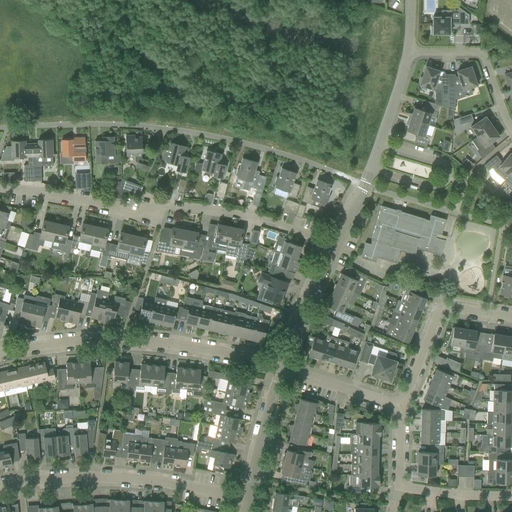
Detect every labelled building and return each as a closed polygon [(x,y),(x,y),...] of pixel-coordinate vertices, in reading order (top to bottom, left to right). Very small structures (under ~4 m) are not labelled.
[(468,25),(468,15),(459,8),(458,18),(433,17),(432,27),(431,27),(431,34),(432,34),(450,35),(450,24),(458,25),(468,25)] [(434,104),(439,106),(441,106),(448,108),(448,85),(441,85),(435,83),(439,72),(426,67),(422,78),(420,77),(418,83),(420,84),(419,85),(433,90),(433,89),(434,90),(434,104)] [(478,84),(476,78),(474,78),(471,67),(457,72),(461,84),(455,85),(448,85),(448,108),(455,110),(455,100),(472,94),(470,88),(477,86),(476,84),(478,84)] [(435,117),(437,111),(439,106),(427,102),(424,109),(426,109),(425,112),(414,108),(412,114),(409,113),(408,119),(428,125),(431,116),(435,117)] [(473,121),(471,114),(457,118),(460,125),(473,121)] [(470,128),(477,137),(492,127),(485,117),(470,128)] [(408,119),(406,125),(408,126),(407,131),(417,135),(417,137),(415,137),(413,143),(426,147),(429,136),(431,137),(435,128),(428,125),(408,119)] [(492,127),(477,137),(472,140),(479,150),(477,151),(483,159),(495,149),(491,143),(499,137),(492,127)] [(148,172),(150,167),(142,164),(143,159),(141,159),(141,153),(142,153),(142,137),(135,138),(135,136),(125,136),(126,156),(135,156),(135,162),(138,163),(136,168),(148,172)] [(113,137),(102,137),(102,141),(95,141),(95,164),(107,164),(107,156),(114,156),(113,137)] [(61,156),(61,164),(73,164),(73,162),(85,162),(84,138),(76,138),(76,140),(61,140),(62,156),(61,156)] [(38,146),(32,147),(33,182),(41,181),(41,167),(53,166),(53,157),(52,140),(38,140),(38,143),(38,146)] [(28,165),(24,165),(24,182),(33,182),(32,147),(26,147),(25,141),(11,141),(12,148),(5,148),(0,160),(0,161),(14,161),(14,158),(28,158),(28,165)] [(164,149),(161,159),(164,160),(166,160),(165,162),(177,165),(175,171),(186,173),(190,158),(183,156),(185,147),(170,143),(168,150),(164,149)] [(201,172),(202,170),(216,174),(215,177),(222,179),(226,166),(219,164),(221,155),(206,151),(203,163),(201,164),(198,164),(196,165),(194,170),(196,172),(199,173),(201,172)] [(504,180),(508,175),(511,170),(511,155),(510,154),(502,164),(500,162),(501,161),(496,156),(484,166),(488,171),(492,169),(495,172),(494,173),(504,180)] [(237,170),(236,175),(237,176),(237,178),(244,180),(242,189),(249,191),(250,187),(256,189),(252,205),(258,207),(266,177),(258,175),(259,172),(255,171),(257,163),(242,159),(239,170),(237,170)] [(474,165),(467,159),(462,165),(469,172),(474,165)] [(423,177),(429,178),(431,168),(425,167),(423,177)] [(296,174),(281,169),(278,178),(276,178),(274,185),(276,185),(275,188),(289,193),(288,196),(295,198),(300,186),(293,183),(296,174)] [(511,170),(508,175),(504,180),(503,181),(511,188),(511,170)] [(83,192),(92,191),(91,178),(75,179),(75,190),(82,189),(83,192)] [(121,182),(122,191),(139,196),(141,190),(132,186),(133,184),(121,179),(121,182)] [(177,192),(183,194),(187,182),(180,180),(177,192)] [(302,202),(312,205),(323,209),(326,202),(327,203),(330,196),(328,195),(332,185),(317,180),(314,189),(307,187),(302,202)] [(122,199),(122,191),(121,182),(113,182),(114,199),(122,199)] [(223,199),(227,184),(219,182),(215,197),(223,199)] [(289,213),(294,215),(295,215),(299,205),(287,200),(283,212),(288,214),(289,213)] [(8,217),(11,208),(0,203),(0,222),(10,226),(11,222),(7,221),(9,218),(8,217)] [(299,205),(295,215),(295,216),(301,219),(302,218),(305,207),(299,205)] [(360,258),(370,261),(376,263),(377,258),(396,264),(400,253),(399,253),(400,249),(415,253),(416,249),(440,256),(445,241),(435,238),(436,233),(441,235),(445,220),(430,216),(429,221),(425,220),(425,219),(381,206),(371,241),(372,241),(370,245),(365,243),(360,258)] [(25,221),(20,225),(24,230),(29,226),(25,221)] [(34,232),(33,235),(29,234),(24,248),(37,251),(38,245),(43,246),(44,239),(52,241),(56,224),(43,221),(40,234),(34,232)] [(0,240),(0,241),(5,243),(10,230),(9,230),(10,226),(0,222),(0,240)] [(56,224),(52,241),(51,248),(63,251),(63,252),(66,252),(64,262),(67,263),(69,253),(71,247),(72,241),(66,240),(69,227),(56,224)] [(90,250),(95,227),(82,224),(79,237),(73,235),(72,241),(71,247),(77,249),(77,248),(89,251),(90,250)] [(206,248),(206,249),(209,249),(213,250),(213,249),(218,250),(217,252),(225,254),(225,252),(230,227),(218,225),(215,238),(209,237),(207,246),(206,248)] [(159,239),(155,251),(180,256),(182,248),(185,232),(185,230),(184,230),(184,228),(175,226),(175,228),(172,228),(170,241),(165,240),(159,239)] [(91,244),(90,250),(102,252),(99,266),(106,267),(108,256),(111,244),(105,243),(108,230),(95,227),(91,244)] [(230,227),(225,252),(226,252),(225,255),(236,258),(235,262),(242,263),(243,263),(244,256),(245,254),(247,244),(240,243),(243,230),(230,227)] [(182,248),(180,256),(193,258),(199,259),(199,257),(201,247),(195,246),(198,233),(195,233),(196,230),(187,228),(186,231),(185,230),(185,232),(182,248)] [(256,245),(257,242),(260,232),(253,230),(249,243),(256,245)] [(117,246),(111,244),(108,256),(127,261),(128,258),(129,253),(133,236),(131,235),(132,233),(123,231),(122,233),(120,233),(117,246)] [(280,237),(278,244),(283,245),(280,253),(298,259),(302,247),(290,243),(291,241),(285,239),(287,234),(282,233),(280,237)] [(129,253),(128,258),(140,261),(139,264),(145,265),(149,253),(142,251),(145,238),(143,238),(144,236),(135,234),(135,236),(133,236),(129,253)] [(275,252),(271,261),(268,272),(281,276),(284,268),(296,272),(300,260),(280,253),(275,252)] [(8,272),(16,274),(19,264),(12,262),(8,272)] [(503,275),(500,294),(511,296),(511,267),(504,266),(503,275)] [(341,274),(336,284),(352,292),(359,295),(362,288),(367,279),(353,272),(350,278),(341,274)] [(289,283),(260,273),(257,282),(262,283),(257,301),(272,306),(274,301),(279,303),(284,290),(286,291),(289,283)] [(161,275),(159,282),(170,285),(172,278),(161,275)] [(220,280),(218,289),(235,294),(237,285),(220,280)] [(347,302),(352,292),(336,284),(331,295),(347,302)] [(403,289),(418,295),(420,290),(405,284),(403,289)] [(377,285),(375,289),(376,293),(380,295),(381,294),(381,293),(383,287),(377,285)] [(401,301),(421,310),(426,299),(418,295),(403,289),(405,290),(401,301)] [(97,290),(96,294),(91,293),(88,302),(87,307),(93,308),(91,318),(102,321),(107,300),(109,293),(97,290)] [(54,294),(51,306),(51,308),(57,309),(54,319),(66,321),(71,301),(64,300),(65,297),(54,294)] [(36,295),(36,298),(34,305),(29,325),(40,328),(42,318),(48,320),(51,308),(51,306),(49,305),(51,299),(36,295)] [(347,302),(331,295),(326,306),(335,310),(333,316),(346,322),(350,324),(353,317),(343,312),(347,302)] [(34,305),(36,298),(29,296),(26,298),(24,298),(24,299),(17,298),(14,311),(20,313),(18,322),(29,325),(34,305)] [(107,300),(102,321),(113,323),(115,314),(126,316),(132,302),(126,301),(126,299),(115,296),(113,302),(107,300)] [(143,298),(138,297),(133,310),(140,312),(138,319),(150,321),(154,304),(143,301),(143,298)] [(154,304),(150,321),(161,324),(165,307),(167,300),(155,297),(154,304)] [(183,308),(180,319),(185,321),(185,322),(188,323),(187,324),(196,327),(200,309),(201,305),(202,302),(191,299),(190,303),(184,302),(182,308),(183,308)] [(77,303),(71,301),(66,321),(77,324),(79,315),(85,316),(87,307),(88,302),(78,300),(77,303)] [(398,300),(393,311),(417,321),(421,310),(401,301),(398,300)] [(0,321),(4,323),(6,313),(8,305),(0,302),(0,321)] [(258,310),(260,310),(270,314),(272,308),(260,304),(259,308),(258,310)] [(200,309),(196,327),(207,329),(212,307),(201,305),(200,309)] [(170,325),(172,325),(174,318),(180,319),(183,308),(182,308),(177,306),(176,309),(165,307),(161,324),(169,326),(170,325)] [(212,307),(207,329),(218,332),(222,315),(223,310),(212,307)] [(222,315),(218,332),(229,335),(233,317),(235,313),(223,310),(222,315)] [(412,332),(417,321),(393,311),(390,319),(388,318),(387,321),(390,323),(412,332)] [(255,323),(251,340),(263,343),(267,326),(268,326),(269,321),(263,319),(261,316),(262,314),(258,313),(257,318),(255,323)] [(255,323),(257,318),(245,315),(244,320),(240,337),(251,340),(255,323)] [(330,326),(333,320),(324,315),(321,322),(330,326)] [(233,317),(229,335),(240,337),(244,320),(233,317)] [(386,334),(408,343),(412,332),(390,323),(386,334)] [(446,347),(451,347),(451,346),(462,348),(465,329),(453,327),(452,337),(450,337),(451,336),(450,336),(446,346),(446,347)] [(462,348),(461,352),(465,353),(480,355),(480,354),(482,344),(475,343),(477,331),(465,329),(462,347),(462,348)] [(493,358),(501,360),(505,336),(494,334),(492,345),(485,344),(483,360),(492,361),(493,358)] [(308,356),(319,360),(325,341),(327,336),(325,341),(314,338),(308,356)] [(320,358),(331,362),(338,339),(327,336),(325,341),(319,360),(320,358)] [(511,337),(505,336),(501,360),(511,361),(511,337)] [(331,362),(341,365),(347,348),(349,343),(338,339),(331,362)] [(365,341),(358,361),(367,364),(367,363),(374,365),(371,375),(390,381),(396,362),(394,361),(395,356),(394,354),(389,353),(387,354),(386,359),(370,354),(373,344),(369,343),(366,342),(365,341)] [(341,365),(352,369),(358,352),(347,348),(349,343),(347,348),(341,365)] [(447,358),(443,366),(458,372),(460,363),(447,358)] [(132,390),(134,372),(128,372),(129,363),(114,361),(112,382),(122,383),(121,389),(132,390)] [(33,365),(37,384),(42,383),(42,381),(48,380),(48,381),(55,380),(53,369),(46,371),(44,362),(33,365)] [(66,363),(66,369),(57,370),(58,391),(73,390),(72,384),(79,383),(78,362),(66,363)] [(90,362),(78,362),(79,383),(86,383),(86,389),(101,388),(103,370),(90,371),(90,362)] [(134,372),(132,390),(143,391),(144,385),(151,386),(153,365),(141,364),(140,373),(134,372)] [(33,365),(22,368),(26,386),(31,385),(31,384),(37,383),(33,365)] [(153,365),(151,386),(157,387),(157,393),(168,394),(170,376),(164,375),(165,366),(153,365)] [(26,386),(22,368),(11,370),(15,388),(17,394),(27,391),(27,390),(26,386)] [(170,376),(168,394),(179,395),(180,389),(186,390),(189,369),(177,368),(176,376),(170,376)] [(200,370),(189,369),(186,390),(193,390),(193,396),(204,398),(207,380),(199,379),(200,370)] [(454,374),(446,370),(445,373),(436,369),(432,380),(448,387),(454,374)] [(9,390),(9,389),(15,388),(11,370),(0,372),(0,374),(4,392),(9,390)] [(208,371),(207,377),(220,380),(225,381),(225,380),(227,375),(225,374),(208,371)] [(471,372),(470,377),(477,380),(478,373),(471,372)] [(432,380),(428,390),(444,397),(448,387),(432,380)] [(227,381),(225,391),(225,392),(246,397),(249,385),(234,381),(234,382),(234,383),(227,381)] [(494,390),(493,401),(511,402),(511,391),(511,386),(502,386),(494,386),(494,390)] [(428,390),(423,400),(432,404),(431,407),(439,409),(444,410),(447,410),(451,400),(444,397),(428,390)] [(223,399),(230,400),(228,405),(234,406),(243,409),(246,397),(225,392),(225,391),(223,399)] [(294,404),(295,409),(314,414),(317,405),(321,406),(322,402),(307,397),(306,400),(300,399),(298,406),(295,406),(295,404),(294,404)] [(214,401),(213,407),(225,410),(226,404),(214,401)] [(493,401),(493,413),(511,413),(511,402),(493,401)] [(156,416),(165,416),(166,407),(157,406),(156,416)] [(217,427),(241,432),(242,428),(239,427),(241,419),(226,416),(224,416),(225,410),(213,407),(211,414),(219,415),(217,427)] [(421,409),(421,421),(439,421),(444,421),(444,410),(439,409),(431,407),(431,410),(421,409)] [(314,414),(295,409),(292,413),(292,414),(293,412),(296,413),(294,420),(312,424),(314,414)] [(333,434),(340,434),(340,429),(342,429),(344,414),(336,413),(335,423),(334,427),(333,434)] [(511,413),(493,413),(487,413),(487,424),(493,424),(511,425),(511,413)] [(289,430),(309,435),(312,424),(294,420),(293,427),(290,427),(289,425),(289,430)] [(421,421),(421,432),(439,432),(439,421),(421,421)] [(77,428),(73,428),(74,444),(75,455),(87,454),(86,443),(92,442),(93,442),(96,422),(87,423),(87,429),(80,429),(77,428)] [(356,423),(355,434),(358,434),(380,435),(380,423),(356,423)] [(487,424),(487,430),(493,430),(492,436),(510,436),(511,425),(493,424),(487,424)] [(217,427),(214,438),(218,439),(220,439),(220,440),(225,441),(235,443),(237,436),(240,437),(241,432),(217,427)] [(62,436),(55,436),(57,456),(69,455),(68,444),(74,444),(73,428),(63,429),(62,431),(62,436)] [(37,431),(37,438),(38,447),(44,446),(45,457),(57,456),(55,436),(43,437),(43,430),(37,431)] [(99,433),(97,451),(103,452),(102,457),(114,458),(116,446),(122,446),(123,435),(124,431),(114,430),(111,440),(105,439),(105,435),(99,433)] [(289,441),(306,446),(309,435),(289,430),(286,434),(287,434),(288,433),(291,434),(289,441)] [(430,446),(438,446),(439,432),(421,432),(420,443),(430,443),(430,446)] [(38,447),(37,438),(25,439),(25,434),(18,434),(20,448),(26,448),(27,459),(39,458),(38,447)] [(350,444),(350,445),(357,445),(378,445),(378,436),(380,436),(380,435),(358,434),(355,434),(351,434),(350,444)] [(134,436),(123,435),(122,446),(127,447),(126,460),(138,461),(141,436),(134,436)] [(159,439),(148,438),(141,436),(138,461),(150,463),(151,450),(157,451),(159,439)] [(205,442),(217,445),(218,439),(206,436),(205,442)] [(486,446),(486,452),(488,453),(501,453),(501,447),(510,447),(510,436),(492,436),(487,436),(486,446)] [(159,439),(157,451),(163,452),(161,465),(173,466),(175,449),(176,439),(165,438),(165,440),(159,439)] [(175,449),(173,466),(185,468),(187,455),(193,456),(194,446),(195,444),(184,443),(181,442),(181,441),(177,441),(177,439),(176,439),(175,449)] [(201,449),(208,450),(207,456),(209,457),(214,458),(213,465),(212,470),(223,473),(224,467),(229,468),(230,460),(233,461),(234,455),(224,453),(219,451),(220,446),(217,445),(205,442),(198,441),(196,447),(194,454),(200,455),(201,449)] [(4,451),(0,451),(0,462),(1,468),(12,466),(11,462),(19,461),(17,443),(3,446),(4,451)] [(357,455),(378,455),(378,445),(357,445),(357,455)] [(284,453),(282,461),(301,466),(303,460),(306,461),(307,456),(310,456),(312,450),(307,449),(297,446),(295,452),(287,450),(286,453),(284,453)] [(418,452),(418,464),(436,465),(443,465),(443,446),(438,446),(430,446),(430,453),(418,452)] [(495,471),(511,471),(511,459),(502,459),(502,453),(501,453),(488,453),(487,471),(495,471)] [(357,465),(377,465),(378,455),(357,455),(352,454),(351,465),(357,465)] [(282,461),(280,470),(282,470),(281,473),(295,477),(293,484),(306,486),(308,480),(310,470),(310,468),(301,466),(282,461)] [(435,477),(436,465),(418,464),(417,476),(435,477)] [(352,475),(377,476),(377,465),(357,465),(351,465),(351,475),(352,475)] [(490,483),(495,483),(511,483),(511,471),(495,471),(487,471),(487,480),(490,483)] [(348,486),(348,492),(365,493),(365,487),(378,488),(379,488),(379,476),(377,476),(352,475),(352,486),(349,486),(348,486)] [(273,504),(291,506),(297,507),(298,500),(304,501),(304,497),(275,492),(273,504)] [(314,498),(313,506),(315,506),(314,510),(321,511),(321,507),(322,501),(322,499),(316,499),(314,498)] [(118,511),(119,500),(109,500),(109,507),(101,506),(101,511),(118,511)] [(129,501),(119,500),(118,511),(135,511),(136,508),(129,507),(129,501)] [(325,500),(324,509),(332,510),(333,502),(325,500)] [(153,511),(154,502),(144,501),(143,508),(136,508),(135,511),(153,511)] [(153,511),(170,511),(171,511),(163,511),(164,502),(154,502),(153,511)]
